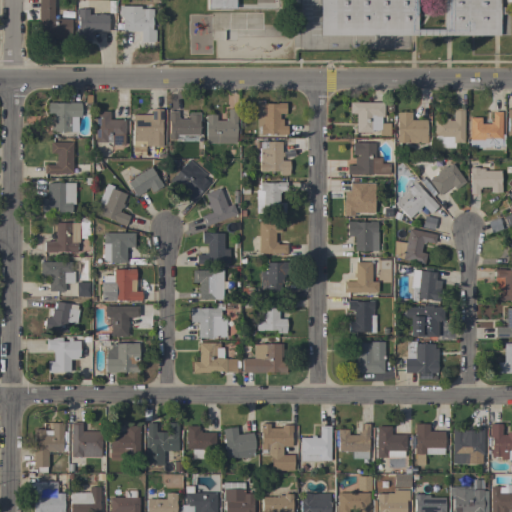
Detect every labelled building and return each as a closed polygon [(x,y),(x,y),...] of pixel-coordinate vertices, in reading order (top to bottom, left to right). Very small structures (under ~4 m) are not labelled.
[(53,0),(53,9),(58,9),(58,19),(71,19),(71,37),(56,37),(56,35),(51,35),(51,41),(39,41),(38,0),(53,0)] [(235,0),(235,9),(207,9),(207,0),(235,0)] [(499,0),(499,6),(505,7),(505,14),(499,14),(499,35),(320,35),(320,0),(499,0)] [(117,15),(117,5),(139,5),(139,10),(151,10),(151,19),(150,19),(150,30),(153,30),(153,42),(137,42),(137,32),(121,32),(121,15),(117,15)] [(90,31),(90,41),(75,41),(76,29),(78,29),(78,17),(77,17),(77,9),(88,9),(88,14),(98,14),(98,13),(104,14),(104,15),(108,15),(107,31),(90,31)] [(256,103),(257,103),(257,100),(263,100),(263,103),(277,103),(285,103),(285,114),(278,114),(278,119),(282,119),(282,125),(286,125),(286,134),(276,134),(264,134),(259,134),(259,126),(256,126),(256,103)] [(77,131),(53,131),(53,130),(51,130),(51,125),(53,125),(53,113),(47,113),(47,102),(55,102),(55,103),(67,103),(67,102),(80,102),(80,117),(77,117),(77,131)] [(372,130),(372,132),(355,132),(355,113),(349,113),(349,102),(383,102),(383,116),(381,116),(381,122),(389,122),(389,135),(378,135),(378,130),(372,130)] [(433,120),(453,120),(452,108),(463,108),(464,142),(454,143),(454,148),(441,148),(441,136),(433,136),(433,120)] [(132,114),(151,114),(151,109),(162,109),(162,122),(161,122),(161,133),(162,133),(162,146),(152,146),(145,145),(144,155),(132,155),(132,120),(132,114)] [(205,143),(205,136),(205,121),(205,115),(215,115),(215,120),(225,120),(225,118),(227,118),(227,109),(236,109),(236,123),(235,123),(235,143),(205,143)] [(110,145),(110,142),(95,142),(95,111),(109,111),(109,119),(124,119),(124,133),(124,145),(120,145),(119,146),(114,146),(113,145),(110,145)] [(501,134),(504,134),(504,146),(501,146),(501,147),(483,147),(483,146),(470,146),(470,140),(469,140),(469,117),(480,117),(480,123),(485,123),(485,120),(490,120),(490,121),(492,121),(492,111),(501,111),(501,134)] [(175,141),(175,138),(168,138),(168,132),(168,121),(168,112),(176,112),(176,117),(178,117),(178,119),(188,119),(188,113),(199,113),(199,121),(198,121),(198,136),(197,136),(197,141),(175,141)] [(395,142),(396,133),(396,122),(396,112),(410,112),(410,119),(426,119),(425,142),(395,142)] [(254,142),(280,141),(281,152),(283,152),(283,156),(281,156),(281,161),(288,160),(288,175),(279,175),(278,171),(259,171),(258,161),(254,161),(254,142)] [(44,174),(44,165),(53,165),(53,162),(56,162),(56,153),(49,153),(49,142),(72,142),(72,174),(44,174)] [(360,173),(360,174),(346,174),(346,165),(354,165),(354,157),(358,157),(358,154),(352,154),(352,142),(374,142),(374,157),(380,157),(380,163),(389,163),(389,174),(360,173)] [(205,174),(202,177),(208,183),(205,187),(204,186),(198,194),(191,203),(184,197),(188,193),(187,192),(188,190),(180,184),(177,188),(169,181),(178,169),(188,159),(205,174)] [(442,162),(446,167),(452,163),(465,182),(455,189),(448,195),(444,189),(438,193),(420,169),(427,164),(436,162),(436,164),(439,163),(441,163),(442,162)] [(150,167),(157,179),(158,179),(162,186),(151,192),(149,187),(144,190),(145,191),(135,196),(127,182),(133,178),(132,177),(150,167)] [(500,171),(500,184),(500,192),(490,192),(490,187),(480,187),(480,189),(478,189),(478,194),(469,194),(469,185),(469,173),(469,167),(478,167),(478,168),(483,168),(483,171),(500,171)] [(49,183),(65,183),(65,182),(75,182),(75,198),(72,198),(72,195),(70,195),(70,199),(72,199),(72,202),(71,202),(71,213),(62,213),(41,212),(41,198),(49,198),(49,183)] [(255,189),(259,189),(259,188),(257,188),(257,185),(259,185),(259,182),(264,182),(264,183),(276,183),(276,182),(286,182),(286,191),(280,191),(280,192),(278,192),(278,202),(284,202),(284,213),(255,213),(255,189)] [(394,203),(407,190),(406,189),(414,182),(419,187),(419,188),(427,197),(428,196),(437,206),(429,213),(422,205),(418,208),(420,209),(417,212),(415,211),(408,218),(394,203)] [(129,216),(124,226),(112,221),(101,216),(101,217),(94,214),(99,203),(98,203),(106,183),(113,186),(112,189),(125,194),(121,204),(123,205),(122,208),(120,208),(119,212),(129,216)] [(343,212),(343,200),(343,191),(349,191),(349,183),(366,183),(366,192),(373,192),(374,212),(343,212)] [(226,205),(232,203),(236,214),(204,227),(200,216),(211,212),(209,208),(208,209),(206,205),(208,204),(204,194),(219,188),(219,190),(226,205)] [(511,223),(506,226),(502,216),(511,213),(509,209),(510,208),(506,196),(507,195),(506,194),(511,191),(511,223)] [(433,229),(421,226),(424,215),(435,218),(433,229)] [(43,252),(43,241),(54,241),(55,237),(53,237),(53,232),(54,232),(55,222),(69,222),(80,222),(80,217),(88,217),(88,221),(89,221),(89,238),(79,238),(79,229),(79,239),(77,239),(77,243),(76,243),(76,252),(43,252)] [(487,221),(498,217),(502,229),(491,232),(487,221)] [(261,253),(261,254),(259,254),(259,253),(258,253),(258,221),(280,221),(280,232),(274,232),(274,242),(276,242),(276,244),(286,244),(286,253),(261,253)] [(354,250),(354,236),(346,236),(346,221),(356,221),(356,222),(368,222),(368,221),(376,221),(376,231),(377,231),(377,251),(354,250)] [(405,243),(408,228),(436,234),(434,243),(424,241),(424,243),(421,243),(419,252),(425,253),(423,264),(420,263),(419,266),(412,265),(412,261),(401,259),(401,258),(393,257),(393,241),(405,243)] [(102,232),(133,233),(133,247),(125,247),(125,263),(102,262),(102,232)] [(228,263),(208,263),(195,263),(195,254),(204,255),(204,253),(206,253),(206,243),(201,243),(201,232),(223,232),(223,248),(228,248),(228,263)] [(511,263),(509,263),(509,248),(501,248),(501,237),(511,237),(511,233),(511,263)] [(47,291),(47,275),(39,275),(39,261),(71,261),(71,271),(73,271),(73,283),(64,283),(64,291),(47,291)] [(259,270),(266,270),(266,262),(281,262),(281,261),(286,261),(286,274),(282,274),(282,283),(280,283),(280,291),(266,291),(259,289),(259,270)] [(342,292),(342,281),(354,281),(354,277),(352,277),(352,273),(354,273),(354,262),(370,262),(370,281),(377,281),(377,292),(342,292)] [(411,269),(423,271),(424,267),(431,268),(431,272),(435,272),(434,280),(440,280),(438,301),(430,300),(430,299),(416,298),(416,301),(410,300),(411,288),(409,288),(411,269)] [(100,301),(100,282),(102,282),(102,275),(111,275),(111,270),(113,270),(113,269),(126,269),(126,268),(134,268),(134,279),(129,279),(129,285),(130,285),(130,289),(131,289),(131,291),(140,291),(140,300),(126,300),(126,299),(117,299),(117,302),(113,302),(113,301),(100,301)] [(222,299),(198,299),(198,290),(196,290),(196,287),(198,287),(198,282),(191,282),(191,269),(222,270),(222,299)] [(511,300),(503,300),(503,301),(495,301),(495,291),(493,291),(494,269),(503,269),(511,269),(511,300)] [(89,296),(75,296),(75,282),(89,282),(89,296)] [(278,318),(285,318),(285,333),(277,333),(278,330),(262,330),(262,331),(255,330),(255,320),(260,320),(261,300),(265,300),(265,297),(271,297),(271,300),(278,300),(278,318)] [(75,323),(67,322),(65,332),(43,328),(43,325),(42,325),(42,321),(44,321),(44,317),(48,317),(49,315),(50,315),(51,311),(51,309),(54,309),(55,301),(69,303),(69,304),(77,305),(76,309),(78,310),(75,323)] [(374,333),(370,333),(370,331),(356,331),(356,332),(348,332),(348,321),(353,321),(353,312),(352,312),(352,309),(346,309),(346,301),(355,301),(367,301),(372,301),(372,310),(372,315),(374,315),(374,333)] [(138,306),(138,317),(126,317),(126,321),(128,321),(128,325),(126,325),(126,336),(110,336),(110,316),(103,316),(103,305),(138,306)] [(442,321),(437,321),(437,336),(421,336),(421,337),(419,337),(419,336),(418,336),(418,335),(409,335),(409,317),(403,317),(403,306),(422,307),(422,305),(431,305),(431,307),(443,307),(442,321)] [(197,337),(197,321),(190,322),(189,308),(199,307),(199,308),(211,308),(211,307),(219,307),(219,318),(225,317),(225,337),(197,337)] [(511,337),(494,337),(494,326),(505,327),(505,322),(503,322),(503,318),(505,318),(505,307),(511,307),(511,337)] [(53,351),(51,351),(51,349),(45,349),(45,337),(61,338),(61,341),(67,341),(67,338),(71,338),(71,341),(79,341),(79,342),(81,342),(81,345),(82,345),(82,351),(79,351),(78,359),(73,359),(73,364),(69,364),(69,372),(46,372),(46,361),(53,361),(53,351)] [(355,342),(368,342),(368,341),(383,341),(383,360),(382,360),(382,372),(350,372),(350,363),(355,363),(355,354),(355,342)] [(430,362),(436,362),(436,372),(428,372),(416,372),(403,373),(403,358),(405,358),(405,341),(414,341),(414,343),(430,343),(430,362)] [(110,344),(115,344),(115,343),(130,343),(130,342),(137,343),(137,349),(139,349),(138,352),(137,362),(138,362),(138,372),(117,371),(117,372),(104,372),(105,358),(105,353),(106,351),(107,349),(110,348),(110,344)] [(239,372),(191,372),(191,361),(198,361),(198,342),(219,342),(219,347),(223,347),(223,358),(225,358),(225,359),(239,359),(239,372)] [(241,372),(241,358),(253,358),(253,344),(259,344),(259,343),(282,343),(282,357),(280,357),(279,361),(285,362),(285,372),(265,372),(241,372)] [(511,373),(496,373),(496,362),(503,362),(503,343),(511,343),(511,373)] [(70,456),(70,422),(81,422),(81,431),(101,431),(100,450),(100,457),(70,456)] [(163,465),(144,464),(144,437),(146,437),(146,423),(155,423),(155,431),(166,431),(166,422),(177,423),(177,451),(163,451),(163,465)] [(33,450),(33,437),(32,437),(33,429),(43,429),(43,430),(51,430),(51,423),(62,423),(62,435),(61,451),(47,451),(47,467),(46,467),(46,473),(36,473),(36,467),(33,467),(33,450)] [(280,428),(280,425),(291,425),(291,433),(290,433),(291,446),(280,446),(280,455),(293,454),(293,470),(271,470),(270,455),(260,455),(260,449),(259,444),(261,444),(260,432),(260,423),(269,423),(269,428),(280,428)] [(501,435),(506,435),(506,431),(511,431),(511,460),(506,460),(506,459),(499,459),(499,456),(490,456),(490,448),(491,448),(491,437),(489,437),(489,423),(501,423),(501,435)] [(337,436),(337,429),(348,429),(348,435),(357,435),(357,433),(359,433),(359,424),(368,424),(368,436),(368,447),(369,447),(369,451),(367,451),(367,458),(351,458),(351,451),(337,451),(337,436)] [(443,431),(443,454),(414,454),(414,424),(428,424),(428,431),(443,431)] [(139,460),(109,460),(109,433),(124,433),(124,425),(139,425),(139,460)] [(214,432),(214,449),(207,449),(207,458),(192,458),(192,449),(186,449),(185,425),(198,425),(198,430),(200,430),(200,432),(214,432)] [(330,460),(320,460),(320,461),(299,461),(299,437),(310,437),(310,435),(315,436),(315,437),(318,437),(318,425),(330,426),(330,460)] [(405,434),(405,451),(404,451),(404,457),(386,457),(375,457),(376,426),(390,426),(390,434),(405,434)] [(483,454),(481,454),(481,463),(452,463),(452,429),(461,429),(461,430),(474,430),(474,426),(483,426),(483,454)] [(235,458),(235,457),(225,458),(224,450),(225,450),(223,438),(221,429),(236,427),(236,434),(252,432),(254,448),(253,449),(254,452),(253,453),(253,455),(252,456),(249,456),(249,457),(243,458),(242,458),(242,457),(241,457),(235,458)] [(370,490),(357,490),(357,476),(370,476),(370,490)] [(56,481),(56,493),(64,493),(64,499),(63,499),(63,510),(64,510),(63,511),(32,511),(33,482),(39,482),(39,481),(56,481)] [(244,482),(244,493),(253,493),(253,501),(252,501),(252,511),(224,511),(224,501),(222,501),(222,487),(220,487),(220,484),(221,484),(221,483),(222,483),(222,482),(244,482)] [(511,511),(510,511),(510,509),(506,509),(506,511),(490,511),(490,486),(493,486),(492,485),(495,485),(495,486),(497,486),(497,485),(511,484),(511,511)] [(216,511),(181,511),(181,505),(184,505),(184,485),(192,485),(192,492),(194,492),(194,486),(200,486),(200,492),(216,492),(216,511)] [(486,511),(471,511),(453,511),(453,495),(449,495),(448,487),(453,487),(453,486),(471,486),(471,490),(482,489),(482,490),(486,490),(486,511)] [(88,492),(88,487),(99,487),(99,504),(98,504),(98,511),(69,511),(69,492),(88,492)] [(138,511),(109,511),(109,497),(123,497),(123,490),(136,490),(135,497),(138,497),(138,511)] [(408,490),(408,500),(405,500),(405,511),(376,511),(376,493),(392,493),(392,490),(408,490)] [(368,511),(359,511),(359,510),(346,510),(346,511),(337,511),(337,492),(368,493),(368,511)] [(146,511),(146,499),(165,499),(165,493),(176,493),(176,501),(175,501),(175,511),(146,511)] [(329,499),(329,511),(300,511),(300,501),(299,501),(299,493),(310,493),(310,499),(329,499)] [(276,497),(276,495),(283,495),(283,494),(292,494),(292,499),(291,499),(291,511),(292,511),(260,511),(260,510),(261,510),(261,497),(276,497)] [(444,511),(445,511),(413,511),(414,511),(414,499),(413,499),(413,494),(422,494),(422,495),(429,495),(429,497),(444,497),(444,511)]
